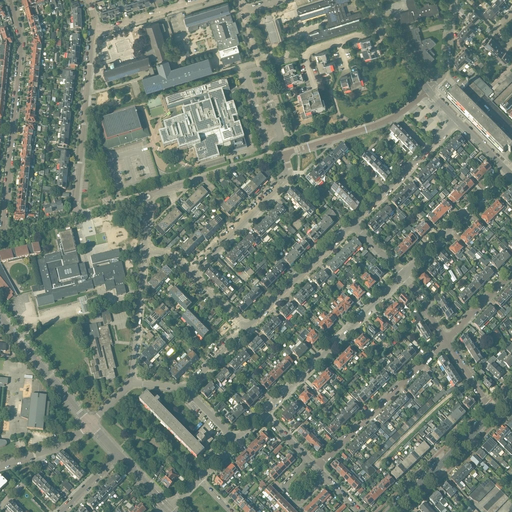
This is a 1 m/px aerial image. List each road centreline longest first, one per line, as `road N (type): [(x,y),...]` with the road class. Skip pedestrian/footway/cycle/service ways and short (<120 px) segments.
road 1 (residential): [(9,0),(21,37),(1,235)]
road 2 (residential): [(262,412),(403,276)]
road 3 (residential): [(73,218),(92,29)]
road 4 (residential): [(316,468),(445,341)]
road 5 (residential): [(191,275),(287,181),(286,153)]
road 6 (residential): [(286,153),(388,121),(428,91)]
road 7 (residential): [(245,328),(352,223)]
road 8 (residential): [(507,171),(403,276)]
road 9 (residential): [(352,223),(456,120)]
road 10 (residential): [(147,196),(286,153)]
road 11 (secondary): [(390,511),(491,410)]
road 12 (tertiary): [(90,424),(0,316)]
road 13 (residential): [(129,381),(144,252)]
road 14 (residential): [(314,89),(309,51),(386,27)]
